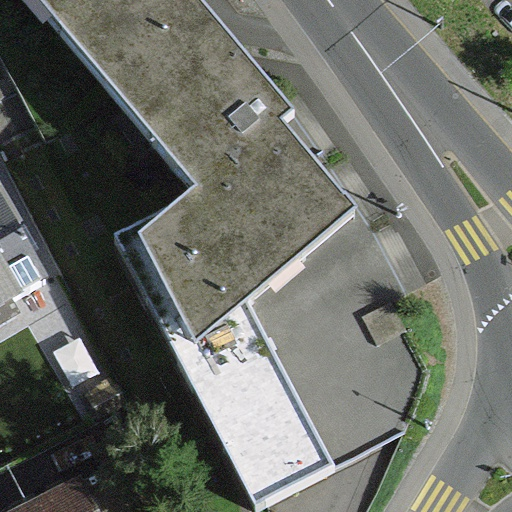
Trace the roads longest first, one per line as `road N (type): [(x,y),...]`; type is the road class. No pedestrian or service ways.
road 1 (primary): [(351,31),(392,122),(473,242),(511,331)]
road 2 (primary): [(511,188),(432,95),(351,31)]
road 3 (residential): [(510,393),(434,511)]
